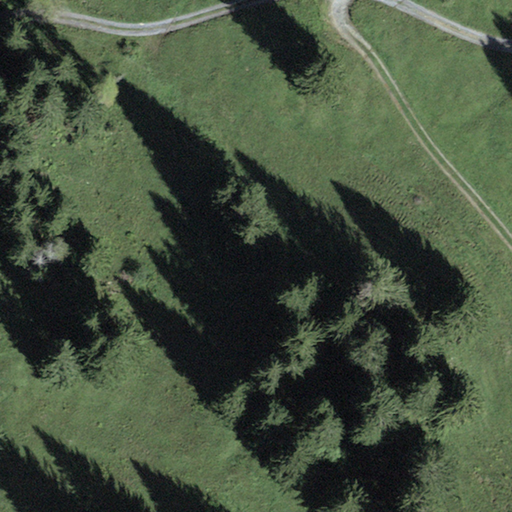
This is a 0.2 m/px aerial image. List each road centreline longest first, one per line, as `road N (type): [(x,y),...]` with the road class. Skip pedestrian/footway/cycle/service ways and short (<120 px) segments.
road 1 (track): [(511,238),(453,175),(333,0)]
road 2 (track): [(0,17),(132,29),(276,0)]
road 3 (track): [(391,0),(491,44),(511,45)]
